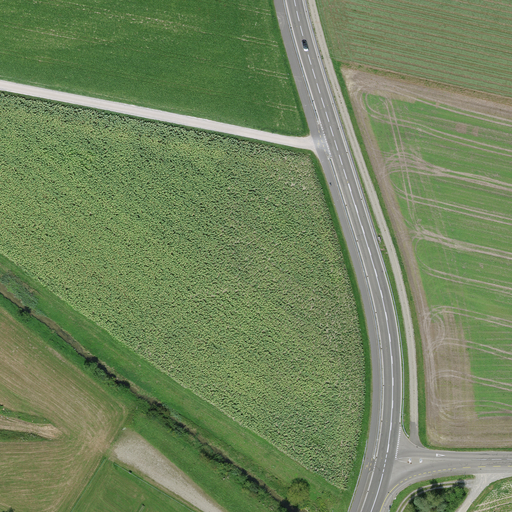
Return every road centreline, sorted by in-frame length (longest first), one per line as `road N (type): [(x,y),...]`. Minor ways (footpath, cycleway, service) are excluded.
road 1 (track): [(311,0),(410,329),(416,461)]
road 2 (primary): [(295,0),(385,308),(393,395),(386,458)]
road 3 (track): [(0,85),(319,146)]
road 4 (tertiary): [(511,459),(386,458)]
road 5 (track): [(217,511),(118,442)]
